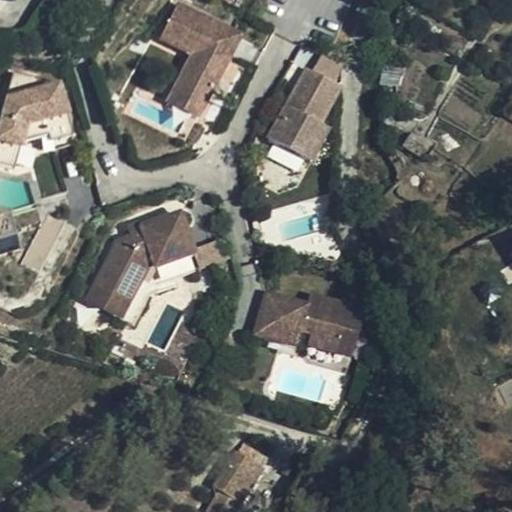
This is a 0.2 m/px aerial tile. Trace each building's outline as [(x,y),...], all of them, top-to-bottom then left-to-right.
[(242,32),(181,0),(180,0),(170,20),(201,36),(194,50),(175,87),(204,103),(242,32)] [(162,34),(194,50),(201,36),(170,20),(162,34)] [(314,64),(278,136),(321,157),(337,123),(329,119),(348,81),(314,64)] [(11,67),(0,109),(0,162),(12,165),(19,139),(47,131),(57,136),(70,132),(54,80),(37,85),(34,73),(11,67)] [(204,103),(175,87),(168,100),(197,116),(204,103)] [(404,146),(411,135),(403,130),(393,144),(402,149),(404,146)] [(47,131),(49,138),(51,138),(53,145),(72,140),(70,132),(57,136),(47,131)] [(427,147),(411,135),(404,146),(420,158),(427,147)] [(121,240),(98,284),(132,302),(124,317),(138,324),(155,292),(184,282),(181,276),(199,270),(193,254),(198,252),(184,212),(146,225),(147,230),(134,235),(121,240)] [(41,272),(62,222),(44,214),(23,265),(41,272)] [(134,235),(147,230),(146,225),(144,221),(131,225),(134,235)] [(132,302),(98,284),(91,299),(124,317),(132,302)] [(312,302),(271,290),(259,332),(301,344),(306,327),(316,330),(313,341),(342,349),(349,326),(364,330),(371,307),(326,294),(323,305),(312,302)] [(323,305),(326,294),(315,290),(312,302),(323,305)] [(364,330),(349,326),(342,349),(357,354),(364,330)] [(275,456),(250,441),(222,485),(247,501),(275,456)]
